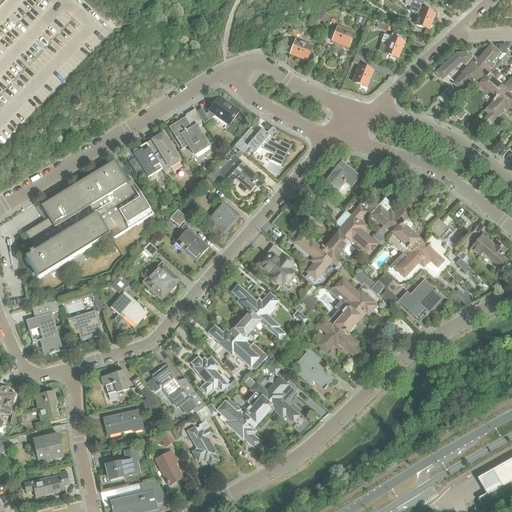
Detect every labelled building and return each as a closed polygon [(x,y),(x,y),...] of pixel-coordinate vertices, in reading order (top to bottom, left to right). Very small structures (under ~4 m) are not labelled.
[(428,31),(435,14),(421,9),(423,5),(422,4),(423,1),(420,0),(404,0),(405,5),(411,8),(409,11),(418,15),(414,25),(428,31)] [(365,27),(368,20),(362,17),(359,23),(363,24),(363,26),(365,27)] [(348,49),(354,34),(337,27),(331,42),(348,49)] [(397,60),(404,43),(384,35),(380,43),(386,45),(383,54),(397,60)] [(306,62),(312,47),(295,41),(295,42),(293,42),(292,45),(293,45),(290,55),(306,62)] [(491,69),(493,66),(490,63),(498,54),(490,48),(476,63),(466,54),(456,55),(436,74),(442,81),(446,77),(459,65),(463,65),(466,68),(452,85),(459,91),(461,88),(461,89),(463,86),(463,87),(466,84),(466,83),(467,81),(471,84),(472,83),(473,83),(476,80),(478,76),(484,81),(490,74),(488,72),(491,69)] [(502,68),(511,58),(506,54),(502,54),(498,59),(501,62),(498,65),(502,68)] [(366,88),(373,71),(359,66),(352,82),(366,88)] [(503,89),(495,82),(499,76),(497,73),(493,77),(490,74),(484,81),(478,76),(476,80),(481,84),(479,87),(489,95),(492,95),(495,98),(496,98),(503,89)] [(511,96),(509,95),(511,91),(511,79),(503,89),(496,98),(495,98),(492,101),(493,102),(488,107),(489,107),(486,110),(487,112),(489,114),(483,121),(489,126),(505,107),(506,108),(509,108),(511,110),(511,96)] [(446,106),(458,93),(449,85),(437,99),(446,106)] [(239,113),(218,97),(208,111),(209,113),(205,115),(202,109),(196,113),(203,124),(209,121),(209,120),(215,117),(229,127),(239,113)] [(200,120),(196,113),(195,110),(185,116),(191,126),(200,120)] [(207,147),(195,128),(190,131),(184,121),(171,129),(183,148),(187,145),(194,156),(207,147)] [(250,129),(235,147),(244,154),(246,151),(245,150),(248,147),(255,153),(262,145),(275,152),(270,161),(276,164),(278,162),(281,157),(283,158),(289,146),(280,141),(279,144),(276,142),(268,139),(269,137),(261,130),(255,138),(253,136),(255,134),(250,129)] [(180,162),(163,135),(164,134),(163,133),(147,143),(146,144),(145,145),(161,171),(167,167),(168,169),(167,170),(167,171),(181,162),(180,162)] [(161,171),(145,145),(142,146),(139,148),(141,150),(138,152),(137,151),(136,151),(134,151),(133,152),(133,154),(133,155),(135,158),(128,163),(137,177),(143,174),(146,179),(161,171)] [(231,161),(219,176),(226,182),(233,174),(237,178),(236,180),(250,192),(255,187),(253,185),(254,184),(259,178),(247,168),(245,169),(242,166),(241,167),(240,165),(241,164),(242,164),(242,163),(238,160),(244,154),(235,147),(234,147),(227,155),(231,161)] [(111,240),(153,215),(134,185),(131,187),(139,199),(138,200),(135,196),(114,162),(41,207),(49,219),(45,222),(43,223),(47,229),(41,232),(39,230),(33,233),(38,242),(32,246),(36,251),(34,253),(33,251),(29,253),(30,255),(25,258),(38,279),(108,236),(111,240)] [(350,189),(360,178),(347,167),(345,170),(339,164),(332,172),(333,173),(323,184),(330,190),(329,190),(331,192),(332,191),(335,194),(344,184),(350,189)] [(215,188),(206,180),(202,185),(211,193),(215,188)] [(379,211),(374,217),(384,226),(393,235),(406,221),(409,218),(408,218),(411,215),(411,214),(408,211),(415,204),(410,199),(398,212),(397,210),(391,216),(388,216),(385,213),(383,213),(380,210),(379,211)] [(224,234),(238,217),(223,204),(208,220),(224,234)] [(327,217),(312,205),(307,211),(322,223),(327,217)] [(370,240),(357,229),(358,228),(360,225),(360,224),(363,221),(360,219),(364,214),(358,209),(351,217),(346,212),(335,224),(341,229),(345,233),(340,239),(348,245),(350,242),(353,245),(354,246),(356,248),(358,245),(367,252),(374,245),(373,244),(372,243),(372,241),(370,240)] [(179,228),(187,219),(177,211),(170,219),(179,228)] [(436,218),(427,228),(431,232),(438,239),(447,228),(436,218)] [(393,235),(388,241),(402,254),(404,251),(409,246),(413,250),(421,242),(408,230),(411,227),(406,221),(393,235)] [(208,248),(196,238),(196,239),(191,234),(193,232),(185,224),(181,229),(185,232),(175,243),(179,247),(181,249),(181,248),(189,255),(190,253),(198,260),(208,248)] [(378,233),(377,234),(386,242),(387,241),(388,241),(393,235),(384,226),(378,233)] [(348,245),(340,239),(345,233),(341,229),(336,234),(334,233),(325,242),(328,244),(326,246),(326,245),(326,246),(320,240),(317,244),(332,257),(339,249),(345,254),(348,251),(345,249),(348,245)] [(377,234),(372,238),(381,247),(386,242),(377,234)] [(503,255),(507,251),(501,246),(499,248),(497,246),(494,246),(481,235),(470,249),(480,257),(483,253),(491,260),(492,260),(502,268),(507,262),(503,259),(504,258),(503,255)] [(318,274),(329,260),(339,268),(341,266),(332,257),(317,244),(316,243),(316,244),(313,242),(312,242),(309,245),(301,238),(296,243),(310,255),(312,253),(315,256),(314,258),(316,260),(315,261),(315,264),(312,268),(312,270),(305,278),(314,286),(322,277),(318,274)] [(402,254),(389,268),(391,270),(394,267),(397,269),(397,270),(405,277),(421,260),(422,261),(423,260),(425,263),(426,263),(433,270),(436,266),(436,267),(437,266),(441,262),(442,261),(427,248),(428,247),(423,242),(422,243),(421,242),(413,250),(409,246),(404,251),(402,254)] [(157,251),(149,243),(142,251),(150,259),(157,251)] [(466,257),(462,254),(466,250),(461,246),(453,254),(460,260),(462,261),(466,257)] [(297,270),(292,266),(294,265),(273,248),(269,253),(272,256),(270,258),(267,258),(263,264),(259,261),(256,265),(269,276),(267,278),(281,289),(297,270)] [(460,260),(456,264),(466,274),(471,270),(462,261),(460,260)] [(172,283),(176,279),(162,265),(152,275),(151,275),(145,282),(146,282),(145,283),(151,289),(152,288),(162,298),(169,291),(171,292),(176,287),(174,286),(174,285),(172,283)] [(372,272),(366,266),(361,271),(367,277),(372,272)] [(333,287),(328,293),(339,302),(339,303),(345,308),(354,315),(359,309),(364,314),(365,315),(365,314),(367,315),(370,312),(371,313),(375,307),(372,304),(373,303),(360,292),(365,287),(369,291),(376,297),(383,289),(377,282),(374,285),(360,272),(359,272),(354,278),(353,280),(361,287),(356,293),(346,284),(344,285),(342,283),(336,289),(333,287)] [(392,281),(385,274),(378,281),(386,289),(392,281)] [(123,292),(130,284),(121,276),(114,284),(123,292)] [(428,313),(442,299),(436,293),(437,293),(435,291),(435,292),(424,282),(410,297),(407,294),(399,302),(416,318),(422,311),(421,311),(423,309),(428,313)] [(306,295),(306,294),(312,287),(310,285),(303,292),(306,295)] [(238,288),(233,294),(241,301),(237,305),(242,308),(240,310),(244,314),(246,312),(247,313),(258,324),(271,336),(274,333),(266,326),(260,320),(276,303),(269,296),(262,303),(259,300),(256,303),(252,299),(252,300),(238,288)] [(398,300),(388,289),(381,297),(391,307),(398,300)] [(99,299),(97,291),(90,293),(93,302),(99,299)] [(143,310),(124,293),(113,306),(121,313),(119,316),(122,319),(124,316),(132,323),(136,326),(147,314),(145,312),(146,311),(144,309),(143,310)] [(317,303),(306,294),(306,295),(304,297),(315,306),(317,303)] [(316,307),(315,306),(304,297),(298,304),(301,306),(303,304),(312,312),(316,307)] [(103,312),(99,300),(93,302),(97,313),(103,312)] [(62,351),(51,314),(59,312),(56,302),(32,309),(35,319),(26,321),(32,344),(40,342),(44,357),(62,351)] [(337,311),(329,320),(347,335),(348,335),(356,325),(355,324),(364,314),(359,309),(354,315),(345,308),(339,303),(334,308),(337,311)] [(308,320),(297,311),(293,317),(303,326),(308,320)] [(103,335),(100,326),(99,326),(95,312),(67,321),(70,330),(72,334),(78,332),(81,342),(103,335)] [(245,317),(229,334),(235,339),(240,333),(247,340),(249,337),(254,341),(258,336),(252,331),(258,324),(247,313),(244,317),(245,317)] [(323,319),(316,326),(326,335),(318,345),(325,351),(328,348),(329,348),(333,344),(335,344),(347,354),(348,353),(356,359),(356,360),(361,354),(360,354),(361,354),(353,347),(355,345),(355,344),(355,343),(352,341),(353,340),(350,337),(348,335),(347,335),(329,320),(327,322),(323,319)] [(215,329),(210,335),(211,335),(211,336),(211,337),(217,342),(217,341),(220,344),(220,345),(225,349),(228,349),(229,348),(232,350),(229,353),(232,356),(234,354),(245,364),(248,364),(251,366),(250,367),(255,371),(267,358),(267,357),(252,344),(250,347),(249,346),(248,346),(244,342),(247,340),(240,333),(235,339),(229,334),(228,333),(228,334),(227,333),(223,336),(222,335),(223,335),(217,329),(217,330),(216,329),(216,330),(215,329)] [(333,380),(315,363),(316,362),(317,363),(321,358),(309,347),(305,352),(307,354),(306,355),(305,354),(294,366),(299,370),(296,373),(309,386),(313,381),(317,384),(316,384),(324,392),(327,388),(327,387),(333,380)] [(193,365),(196,369),(201,375),(200,376),(205,382),(207,384),(202,388),(206,393),(207,394),(212,389),(212,390),(216,386),(220,390),(225,395),(239,385),(235,380),(229,385),(228,384),(229,382),(222,375),(219,377),(215,372),(215,370),(217,368),(216,368),(210,360),(207,363),(206,363),(204,362),(202,364),(199,360),(193,365)] [(235,369),(228,360),(223,364),(231,373),(235,369)] [(279,370),(269,361),(264,366),(275,375),(279,370)] [(161,374),(149,384),(153,390),(159,386),(159,387),(161,390),(161,389),(169,399),(171,397),(179,408),(186,417),(194,411),(196,415),(206,408),(207,408),(199,398),(199,399),(198,398),(192,389),(185,380),(177,382),(166,367),(160,372),(161,374)] [(128,390),(123,372),(123,371),(100,378),(103,387),(105,386),(108,395),(116,393),(117,394),(128,390)] [(250,389),(254,384),(249,379),(244,383),(250,389)] [(284,404),(294,392),(288,387),(287,388),(279,380),(267,392),(257,382),(249,391),(253,395),(270,409),(273,412),(273,411),(277,415),(278,415),(281,418),(284,414),(292,421),(297,416),(284,404)] [(0,414),(10,416),(10,415),(11,411),(12,410),(12,407),(13,406),(13,405),(13,404),(14,398),(16,397),(15,396),(15,395),(14,394),(13,393),(11,394),(8,393),(9,388),(1,386),(1,387),(0,391),(0,414)] [(154,399),(150,394),(146,389),(146,388),(140,392),(147,401),(154,399)] [(58,419),(55,404),(56,403),(56,402),(54,392),(34,397),(41,423),(58,419)] [(252,429),(270,410),(270,409),(253,395),(245,404),(236,396),(232,400),(240,407),(244,410),(242,412),(251,419),(246,425),(253,430),(252,429)] [(154,399),(147,401),(142,402),(144,410),(159,406),(154,399)] [(254,432),(253,430),(246,425),(251,419),(242,412),(240,414),(239,413),(241,411),(237,408),(228,400),(218,411),(220,413),(220,415),(231,425),(229,427),(232,430),(234,427),(236,429),(235,430),(236,434),(242,439),(253,449),(258,442),(251,435),(254,432)] [(217,414),(212,405),(210,406),(207,408),(206,408),(211,417),(217,414)] [(143,430),(139,411),(103,419),(107,437),(124,433),(123,429),(132,427),(133,433),(143,430)] [(180,423),(178,420),(174,420),(169,413),(166,416),(175,427),(180,423)] [(213,448),(213,446),(208,437),(213,435),(210,429),(210,430),(205,422),(198,426),(199,428),(189,433),(197,448),(197,449),(196,451),(194,453),(199,462),(203,460),(205,461),(208,460),(210,465),(217,460),(215,456),(216,454),(213,448)] [(50,429),(49,423),(36,426),(38,432),(50,429)] [(180,439),(174,428),(174,427),(168,431),(175,442),(180,439)] [(175,442),(168,431),(158,436),(165,449),(175,443),(175,442)] [(63,457),(58,435),(33,441),(38,463),(63,457)] [(139,474),(136,460),(139,460),(137,450),(125,453),(127,462),(122,463),(122,460),(105,464),(106,470),(109,480),(110,480),(110,482),(123,480),(122,477),(139,474)] [(182,479),(174,464),(176,463),(171,453),(156,461),(160,470),(163,469),(167,476),(164,477),(167,482),(167,483),(168,485),(169,486),(182,479)] [(511,460),(478,480),(486,494),(511,479),(511,460)] [(62,487),(69,485),(66,473),(58,475),(59,477),(24,485),(26,493),(34,491),(36,498),(44,496),(44,495),(54,493),(54,494),(63,492),(62,487)] [(144,494),(110,502),(112,507),(111,508),(111,510),(112,510),(112,511),(149,511),(157,510),(156,505),(168,502),(161,491),(155,481),(142,484),(144,494)] [(504,500),(504,499),(503,499),(498,489),(499,489),(498,488),(497,488),(496,488),(497,489),(479,499),(478,499),(478,501),(484,510),(483,511),(484,511),(485,511),(486,511),(485,510),(503,500),(503,501),(504,500)]
